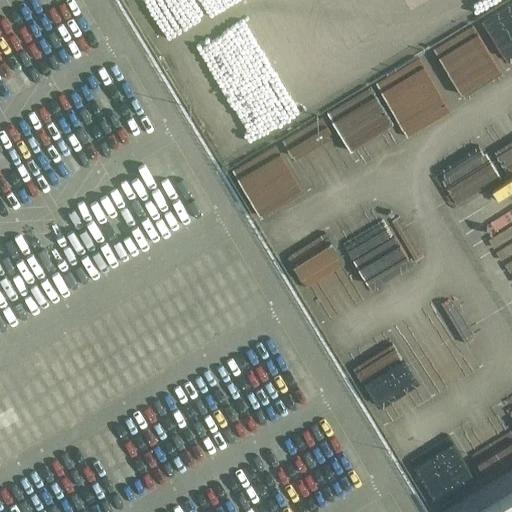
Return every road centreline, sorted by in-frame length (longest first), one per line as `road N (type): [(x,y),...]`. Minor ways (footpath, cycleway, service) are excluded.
road 1 (unknown): [(365,0),(214,88)]
road 2 (unknown): [(458,118),(333,195)]
road 3 (unknown): [(382,0),(458,118)]
